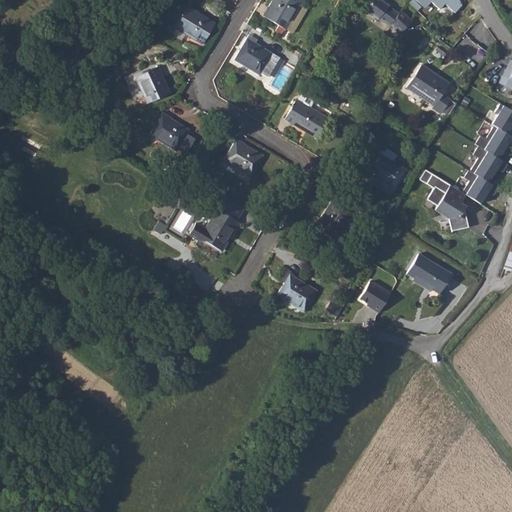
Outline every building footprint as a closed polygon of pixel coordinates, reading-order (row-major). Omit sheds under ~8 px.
[(273,0),(263,17),(278,26),(274,32),(279,35),(299,5),(303,7),(307,0),(273,0)] [(379,0),(373,0),(364,11),(378,20),(378,19),(389,26),(390,26),(399,34),(412,21),(400,11),(398,14),(388,7),(389,6),(379,0)] [(412,0),(409,3),(409,4),(417,11),(421,6),(424,8),(431,0),(412,0)] [(449,0),(445,4),(442,8),(451,17),(462,6),(454,0),(449,0)] [(187,7),(174,27),(201,44),(214,24),(187,7)] [(260,73),(267,77),(278,58),(255,44),(257,40),(248,36),(233,60),(258,75),(260,73)] [(511,59),(503,75),(509,79),(505,86),(511,89),(511,59)] [(448,85),(435,76),(436,74),(422,64),(406,86),(432,105),(431,107),(439,113),(449,100),(442,94),(448,85)] [(157,66),(134,77),(147,103),(169,93),(157,66)] [(494,87),(487,98),(495,102),(501,90),(494,87)] [(296,100),(284,119),(290,123),(291,122),(306,131),(306,132),(316,139),(328,119),(309,108),(312,104),(311,101),(302,95),(299,96),(297,101),(296,100)] [(498,127),(507,133),(511,125),(511,110),(503,105),(492,124),(498,127)] [(161,113),(148,134),(176,151),(188,130),(161,113)] [(91,114),(84,126),(92,130),(99,119),(91,114)] [(485,150),(488,152),(501,159),(511,140),(511,135),(507,133),(498,127),(485,150)] [(124,128),(120,136),(125,138),(130,130),(124,128)] [(236,140),(223,161),(249,177),(262,156),(236,140)] [(374,162),(366,175),(392,191),(406,170),(382,156),(384,152),(375,147),(368,158),(374,162)] [(474,174),(478,177),(490,183),(503,161),(501,159),(488,152),(474,174)] [(432,176),(424,171),(418,181),(426,185),(427,184),(432,176)] [(449,186),(432,176),(427,184),(434,188),(445,194),(449,186)] [(478,177),(468,194),(482,204),(494,185),(490,183),(478,177)] [(445,194),(434,188),(426,201),(436,207),(434,211),(447,219),(451,232),(468,228),(463,210),(458,207),(465,196),(449,186),(445,194)] [(239,215),(213,200),(209,207),(215,210),(198,238),(219,251),(237,222),(236,221),(239,215)] [(330,201),(314,228),(335,240),(352,214),(330,201)] [(187,238),(183,244),(190,248),(193,242),(187,238)] [(405,275),(411,279),(430,291),(437,295),(448,278),(450,275),(418,255),(405,275)] [(283,283),(275,295),(303,312),(316,291),(289,274),(290,271),(285,268),(278,279),(283,283)] [(388,295),(368,282),(358,299),(371,307),(369,309),(377,313),(388,295)]
